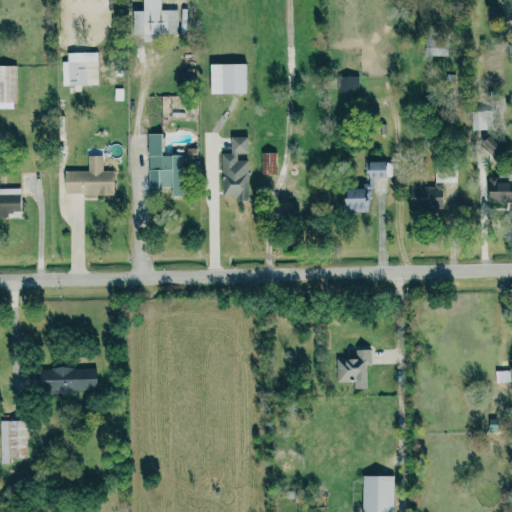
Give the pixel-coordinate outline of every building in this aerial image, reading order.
[(142,0),(142,10),(132,10),(132,34),(142,34),(142,41),(158,40),(158,32),(178,31),(177,9),(160,9),(160,0),(142,0)] [(61,85),(97,84),(97,51),(66,52),(67,61),(61,61),(61,85)] [(245,63),(209,63),(209,93),(245,93),(245,63)] [(0,101),(16,102),(16,65),(0,65),(0,101)] [(358,92),(358,75),(336,76),(336,92),(358,92)] [(148,187),(170,187),(170,195),(183,195),(183,155),(160,155),(160,133),(148,133),(148,187)] [(221,153),(221,197),(247,197),(247,160),(237,160),(237,153),(247,153),(247,136),(230,136),(230,153),(221,153)] [(501,139),(483,139),(483,153),(501,154),(501,139)] [(260,174),(276,174),(277,152),(261,152),(260,174)] [(64,171),(63,194),(113,195),(113,171),(102,171),(102,156),(87,155),(87,171),(64,171)] [(393,177),(392,161),(367,162),(367,183),(359,183),(359,188),(343,189),(344,212),(370,211),(369,178),(393,177)] [(433,167),(434,183),(457,181),(456,166),(433,167)] [(487,202),(511,203),(511,179),(488,179),(487,202)] [(410,186),(410,209),(441,209),(442,186),(410,186)] [(0,214),(20,214),(19,188),(0,188),(0,214)] [(336,382),(353,382),(353,389),(365,388),(364,365),(370,365),(369,349),(354,349),(355,358),(336,358),(336,382)] [(36,392),(96,392),(96,368),(36,368),(36,392)] [(0,420),(0,461),(27,461),(26,420),(0,420)] [(361,511),(392,511),(393,476),(362,475),(361,511)]
